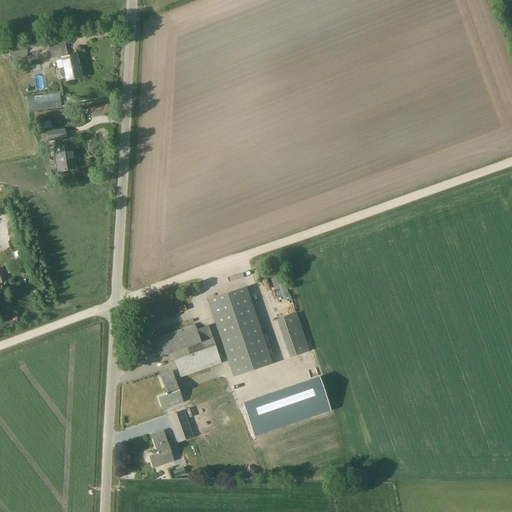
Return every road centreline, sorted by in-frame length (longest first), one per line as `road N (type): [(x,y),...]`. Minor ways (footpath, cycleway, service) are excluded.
road 1 (track): [(0,346),(511,161)]
road 2 (unclassified): [(104,511),(132,0)]
